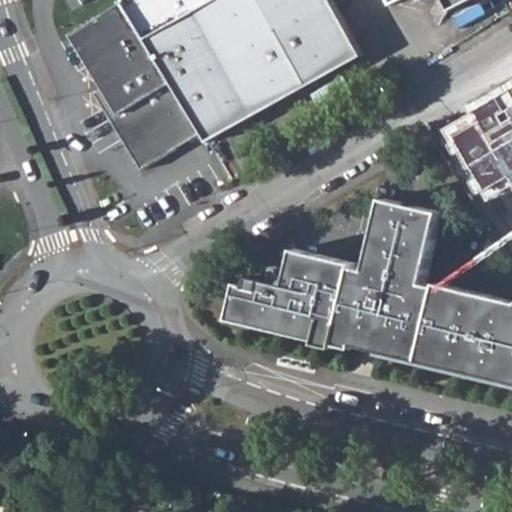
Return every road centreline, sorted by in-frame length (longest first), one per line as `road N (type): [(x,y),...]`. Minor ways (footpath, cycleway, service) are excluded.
road 1 (residential): [(142,285),(511,52)]
road 2 (secondary): [(511,466),(264,408),(171,349)]
road 3 (secondary): [(142,408),(208,444),(477,511)]
road 4 (residential): [(78,267),(0,66)]
road 5 (secondary): [(11,363),(24,394),(64,423),(113,424),(142,408)]
road 6 (secondary): [(78,267),(47,278),(23,301),(11,331),(11,363)]
